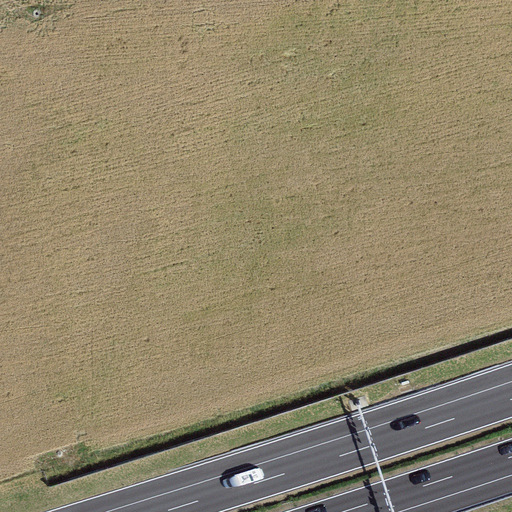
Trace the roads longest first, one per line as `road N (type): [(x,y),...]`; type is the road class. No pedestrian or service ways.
road 1 (motorway): [(511,398),(161,511)]
road 2 (motorway): [(344,511),(511,456)]
